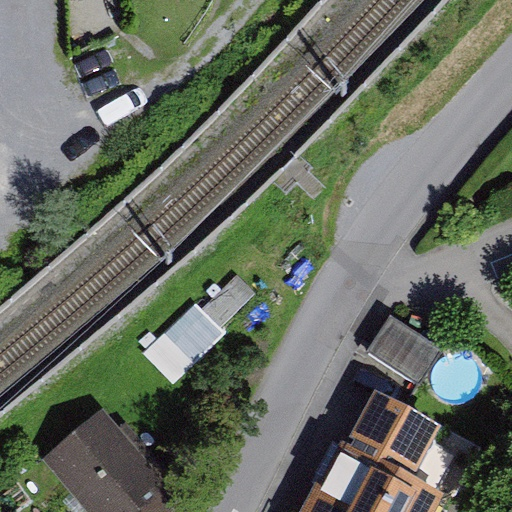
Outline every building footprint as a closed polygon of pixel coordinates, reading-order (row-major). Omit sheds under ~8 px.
[(265,297),(247,278),(211,314),(229,332),(265,297)] [(211,314),(206,309),(174,340),(198,363),(202,368),(233,337),(229,332),(211,314)] [(447,355),(401,325),(381,356),(427,386),(447,355)] [(198,363),(174,340),(156,357),(179,381),(198,363)] [(187,511),(113,420),(57,465),(95,511),(187,511)] [(444,511),(449,505),(352,452),(318,511),(444,511)] [(502,511),(471,496),(461,511),(502,511)]
